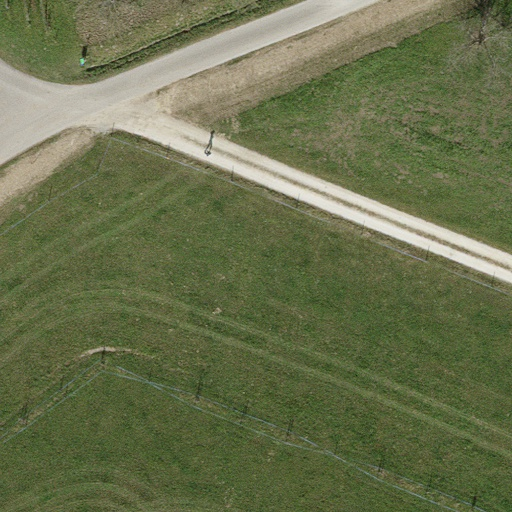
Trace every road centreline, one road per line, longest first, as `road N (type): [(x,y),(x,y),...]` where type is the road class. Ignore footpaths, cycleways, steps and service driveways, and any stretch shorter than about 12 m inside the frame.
road 1 (track): [(0,85),(38,101),(82,104),(511,280)]
road 2 (track): [(0,155),(82,104),(341,0)]
